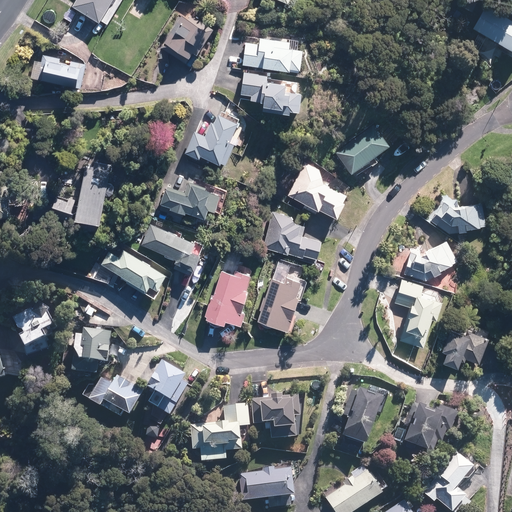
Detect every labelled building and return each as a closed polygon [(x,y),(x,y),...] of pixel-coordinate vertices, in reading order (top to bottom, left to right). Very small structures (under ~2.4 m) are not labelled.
[(75,0),(75,2),(112,22),(123,0),(75,0)] [(511,17),(486,4),(474,27),(511,46),(511,17)] [(216,24),(186,7),(167,39),(198,57),(216,24)] [(245,41),(243,64),(304,68),(306,46),(294,45),(294,36),(261,34),(261,42),(245,41)] [(87,65),(49,58),(45,76),(83,83),(87,65)] [(270,72),(245,70),(243,95),(253,95),(253,102),(264,103),(263,110),(303,113),(304,90),(290,89),(290,80),(269,79),(270,72)] [(226,161),(241,120),(219,112),(216,122),(213,121),(208,134),(195,130),(188,151),(203,156),(204,154),(226,161)] [(393,143),(375,119),(335,148),(353,172),(393,143)] [(304,157),(288,193),(340,216),(350,193),(326,182),(332,169),(304,157)] [(111,169),(87,166),(81,216),(104,219),(111,169)] [(0,213),(13,213),(11,172),(0,172),(0,213)] [(212,208),(219,210),(224,193),(213,189),(213,186),(195,181),(192,191),(169,184),(164,201),(174,204),(173,207),(188,212),(189,208),(211,214),(212,208)] [(453,204),(443,199),(432,221),(452,231),(487,224),(484,201),(453,204)] [(295,257),(317,262),(323,236),(304,231),(306,223),(294,220),(295,215),(274,209),(265,244),(296,252),(295,257)] [(197,240),(150,222),(142,245),(179,259),(177,263),(195,270),(203,251),(194,248),(197,240)] [(423,252),(411,249),(406,274),(426,278),(459,260),(448,238),(423,252)] [(169,271),(125,248),(121,256),(110,250),(103,264),(150,288),(153,282),(161,286),(169,271)] [(243,323),(256,270),(237,266),(235,271),(223,268),(206,314),(243,323)] [(307,281),(275,271),(260,320),(292,329),(307,281)] [(424,284),(404,278),(397,301),(412,305),(406,326),(428,332),(434,315),(439,316),(444,299),(422,293),(424,284)] [(58,321),(45,299),(18,315),(25,326),(27,325),(30,330),(24,334),(32,346),(52,334),(48,327),(58,321)] [(112,361),(113,330),(105,330),(105,324),(96,323),(96,327),(86,327),(86,332),(79,332),(78,348),(75,348),(74,369),(83,370),(101,370),(101,361),(112,361)] [(492,333),(469,325),(467,331),(452,325),(444,347),(449,348),(445,360),(461,366),(464,358),(467,359),(468,355),(483,360),(492,333)] [(0,376),(12,373),(6,353),(0,354),(0,376)] [(189,372),(165,358),(149,385),(157,390),(151,401),(173,414),(189,388),(182,384),(189,372)] [(103,376),(91,398),(123,415),(126,409),(133,412),(147,388),(119,372),(114,381),(103,376)] [(368,443),(386,393),(362,384),(359,393),(353,391),(344,415),(350,417),(344,434),(368,443)] [(300,392),(252,398),(255,422),(273,420),(275,439),(300,436),(297,413),(302,412),(300,392)] [(460,408),(437,400),(435,406),(421,401),(419,405),(412,403),(405,423),(411,425),(406,439),(435,449),(439,438),(444,439),(448,427),(454,429),(460,408)] [(225,419),(190,423),(193,449),(203,448),(204,461),(228,458),(227,450),(245,448),(242,425),(253,424),(250,402),(223,405),(225,419)] [(163,423),(148,422),(147,436),(162,437),(163,423)] [(477,465),(460,450),(426,491),(438,500),(440,497),(457,511),(461,511),(476,495),(462,483),(477,465)] [(240,472),(243,499),(297,492),(294,465),(240,472)] [(340,511),(352,511),(386,489),(371,466),(329,495),(340,511)] [(416,511),(406,497),(383,511),(416,511)]
